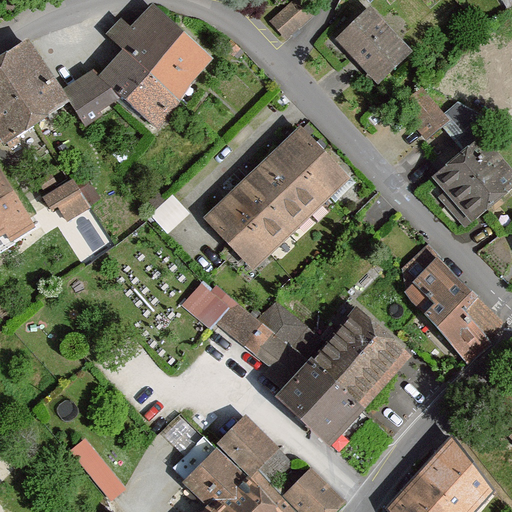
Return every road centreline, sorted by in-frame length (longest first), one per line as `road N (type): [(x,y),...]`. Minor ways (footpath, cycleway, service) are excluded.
road 1 (residential): [(511,309),(279,65)]
road 2 (tertiary): [(511,350),(405,454),(364,511)]
